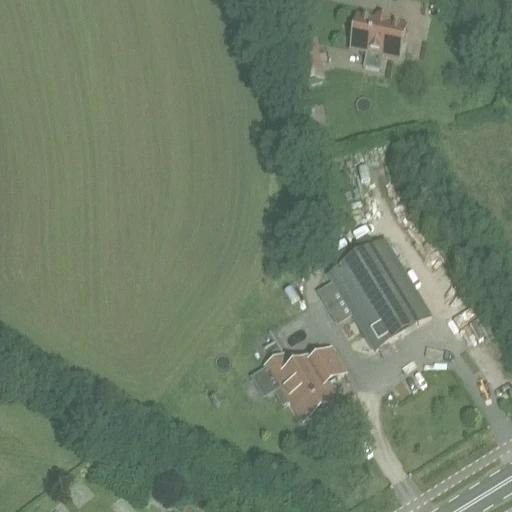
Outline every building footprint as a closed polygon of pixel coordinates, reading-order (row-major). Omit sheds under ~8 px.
[(358,19),(352,51),(399,61),(405,28),(388,25),(389,21),(377,18),(376,22),(358,19)] [(322,81),(316,52),(296,56),(303,85),(322,81)] [(335,203),(334,198),(315,203),(324,233),(342,228),(341,226),(351,223),(344,200),(335,203)] [(330,278),(375,354),(430,321),(385,245),(330,278)] [(291,373),(283,359),(269,368),(282,390),(279,391),(289,407),(292,405),(304,425),(338,404),(328,387),(345,376),(331,353),(317,362),(316,358),(291,373)] [(75,432),(62,425),(57,434),(69,441),(75,432)] [(395,504),(440,483),(413,425),(368,446),(395,504)]
